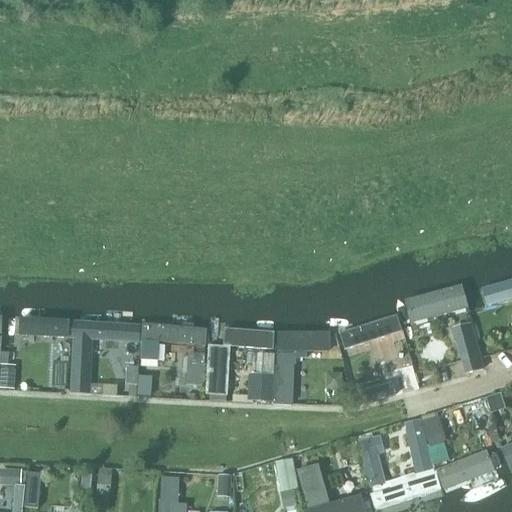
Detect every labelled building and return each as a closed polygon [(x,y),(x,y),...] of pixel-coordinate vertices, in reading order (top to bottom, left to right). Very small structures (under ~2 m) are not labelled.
[(511,281),(481,290),(485,306),(511,298),(511,281)] [(403,304),(410,327),(467,310),(461,287),(403,304)] [(341,334),(345,350),(401,335),(396,319),(341,334)] [(16,341),(68,343),(68,323),(17,321),(16,341)] [(71,341),(138,344),(139,327),(72,324),(71,341)] [(463,376),(483,371),(470,324),(451,330),(463,376)] [(141,349),(205,353),(207,333),(142,328),(141,349)] [(225,346),(272,350),(273,336),(226,332),(225,346)] [(279,334),(278,352),(329,354),(330,336),(279,334)] [(71,385),(89,386),(91,343),(73,341),(71,385)] [(208,347),(205,396),(226,397),(229,348),(208,347)] [(278,404),(292,404),(294,365),(295,365),(296,354),(276,355),(276,367),(274,367),(273,404),(278,404)] [(273,358),(257,357),(256,374),(272,375),(273,358)] [(53,362),(52,387),(64,388),(65,363),(53,362)] [(1,366),(0,377),(0,389),(13,390),(15,367),(1,366)] [(126,367),(125,385),(137,386),(138,368),(126,367)] [(185,385),(198,386),(199,370),(186,369),(185,385)] [(408,370),(393,375),(399,394),(414,389),(408,370)] [(138,377),(136,397),(147,398),(150,398),(152,378),(138,377)] [(252,377),(252,396),(271,397),(272,378),(252,377)] [(500,394),(485,398),(490,413),(504,408),(500,394)] [(438,418),(423,422),(429,446),(444,442),(438,418)] [(434,470),(420,420),(404,424),(406,431),(405,431),(417,475),(434,470)] [(378,437),(357,443),(362,461),(367,460),(375,487),(386,484),(378,456),(383,455),(378,437)] [(511,445),(499,450),(508,474),(511,472),(511,445)] [(437,473),(444,494),(495,477),(487,456),(437,473)] [(292,460),(274,463),(279,493),(298,490),(292,460)] [(316,467),(295,473),(306,510),(327,504),(316,467)] [(0,485),(15,487),(25,488),(26,488),(27,472),(23,472),(23,471),(0,468),(0,485)] [(41,475),(28,474),(24,509),(38,510),(41,475)] [(370,495),(374,511),(382,511),(440,494),(434,475),(370,495)] [(90,498),(92,477),(82,476),(81,498),(90,498)] [(107,477),(95,476),(94,497),(105,498),(107,477)] [(168,506),(178,506),(179,479),(161,478),(160,501),(160,500),(159,509),(168,509),(168,506)] [(218,478),(217,498),(229,498),(230,478),(218,478)] [(12,511),(22,511),(25,488),(15,487),(12,511)] [(294,491),(280,493),(283,509),(297,507),(294,491)] [(363,511),(360,499),(316,511),(363,511)]
